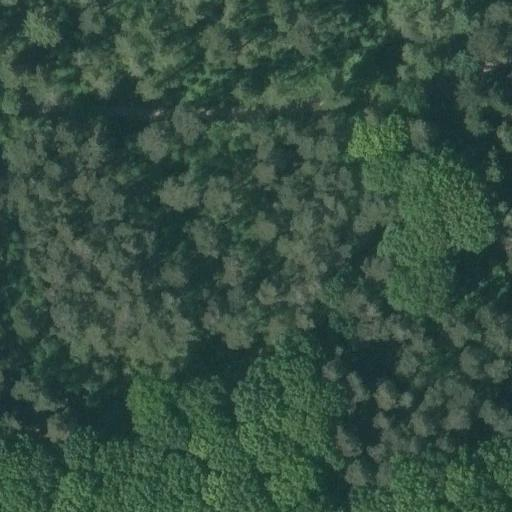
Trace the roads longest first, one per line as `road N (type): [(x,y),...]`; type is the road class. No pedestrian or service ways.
road 1 (track): [(511,62),(463,81),(255,110),(0,112)]
road 2 (track): [(463,81),(511,277)]
